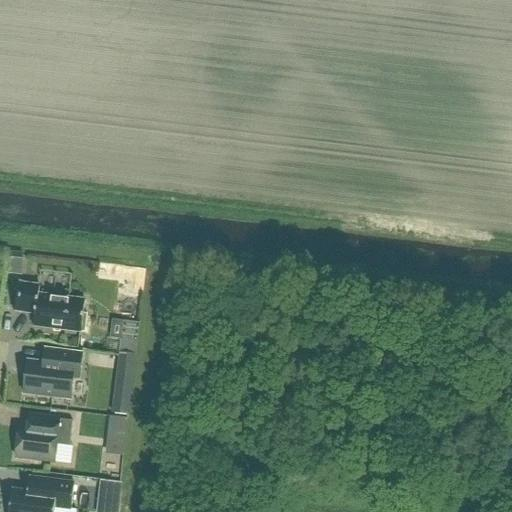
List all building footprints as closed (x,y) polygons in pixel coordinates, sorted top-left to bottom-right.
[(10,254),(8,274),(21,276),(23,256),(10,254)] [(13,312),(35,315),(34,327),(85,334),(88,315),(84,315),(86,301),(39,295),(40,287),(17,284),(13,312)] [(125,324),(121,353),(136,354),(140,326),(125,324)] [(28,362),(24,395),(71,401),(74,380),(79,380),(83,355),(46,350),(44,364),(28,362)] [(120,355),(118,371),(134,373),(136,357),(120,355)] [(115,398),(113,414),(128,416),(130,400),(115,398)] [(16,459),(55,464),(57,446),(70,447),(73,422),(48,419),(29,417),(27,430),(20,429),(19,434),(16,436),(15,443),(18,446),(16,459)] [(109,436),(107,454),(123,456),(125,438),(109,436)] [(27,494),(12,492),(9,511),(54,511),(55,508),(71,510),(74,485),(29,480),(27,494)] [(101,488),(100,500),(118,502),(119,490),(101,488)]
